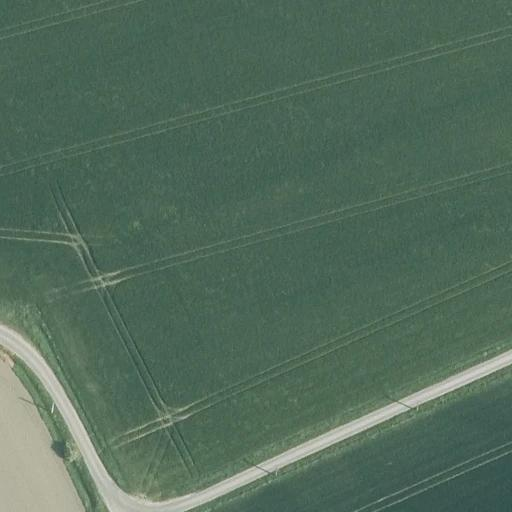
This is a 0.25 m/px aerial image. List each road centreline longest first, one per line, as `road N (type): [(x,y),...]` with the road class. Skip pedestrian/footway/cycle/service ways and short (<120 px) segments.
road 1 (unclassified): [(171,511),(511,359)]
road 2 (unclassified): [(116,511),(47,379),(0,335)]
